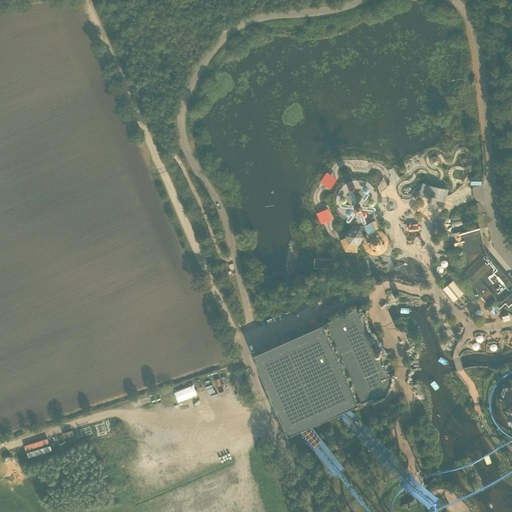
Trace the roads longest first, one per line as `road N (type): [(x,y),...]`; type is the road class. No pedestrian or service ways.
road 1 (track): [(361,0),(248,19),(206,54),(180,110),(189,156),(223,213),(252,341)]
road 2 (track): [(239,346),(86,0)]
road 3 (track): [(0,450),(112,413),(216,426),(267,409)]
road 4 (track): [(511,257),(492,228),(476,37),(456,0)]
road 5 (track): [(421,186),(409,196),(399,187),(419,171),(440,180),(428,156),(450,164),(464,149),(471,166),(452,168),(454,188),(446,193)]
road 6 (track): [(239,346),(355,298)]
